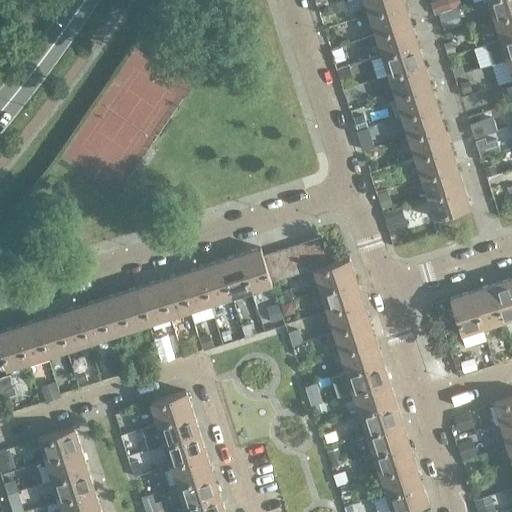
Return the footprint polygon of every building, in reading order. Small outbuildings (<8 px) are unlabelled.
[(404,1),(403,0),(364,0),(368,12),(404,1)] [(436,0),(444,26),(460,22),(453,0),(436,0)] [(511,11),(511,0),(487,0),(493,17),(511,11)] [(410,21),(404,1),(368,12),(375,33),(410,21)] [(511,33),(511,11),(493,17),(500,38),(511,33)] [(417,42),(410,21),(375,33),(381,53),(417,42)] [(511,56),(511,33),(500,38),(506,58),(511,56)] [(424,62),(417,42),(381,53),(388,74),(424,62)] [(430,82),(424,62),(388,74),(394,94),(430,82)] [(437,103),(430,82),(394,94),(401,114),(437,103)] [(443,123),(437,103),(401,114),(407,135),(443,123)] [(493,113),(474,119),(482,146),(501,140),(493,113)] [(450,144),(443,123),(407,135),(414,155),(450,144)] [(456,164),(450,144),(414,155),(420,176),(456,164)] [(463,184),(456,164),(420,176),(427,196),(463,184)] [(470,205),(463,184),(427,196),(434,217),(470,205)] [(329,262),(325,250),(321,236),(308,240),(317,266),(329,262)] [(317,266),(308,240),(297,243),(306,270),(313,268),(317,266)] [(306,270),(297,243),(286,247),(294,273),(306,270)] [(271,282),(271,281),(262,254),(260,246),(239,253),(250,289),(271,282)] [(294,273),(286,247),(275,251),(283,277),(294,273)] [(283,277),(275,251),(262,254),(271,281),(283,277)] [(250,289),(239,253),(219,260),(230,295),(250,289)] [(329,262),(317,266),(313,268),(320,289),(356,277),(349,256),(329,262)] [(230,295),(219,260),(198,266),(209,302),(230,295)] [(209,302),(198,266),(178,273),(189,308),(209,302)] [(189,308),(178,273),(157,279),(169,315),(189,308)] [(362,298),(356,277),(320,289),(326,309),(362,298)] [(511,315),(511,281),(511,277),(490,284),(502,319),(511,315)] [(169,315),(157,279),(137,286),(148,321),(169,315)] [(502,319),(490,284),(470,290),(481,326),(502,319)] [(148,321),(137,286),(117,292),(128,328),(148,321)] [(280,294),(278,286),(271,289),(273,296),(280,294)] [(481,326),(470,290),(449,297),(460,332),(481,326)] [(128,328),(117,292),(96,299),(108,334),(128,328)] [(369,318),(362,298),(326,309),(333,330),(369,318)] [(108,334),(96,299),(76,305),(87,341),(108,334)] [(87,341),(76,305),(56,312),(67,348),(87,341)] [(67,348),(56,312),(35,319),(47,354),(67,348)] [(375,338),(369,318),(333,330),(339,350),(375,338)] [(47,354),(35,319),(15,325),(26,361),(47,354)] [(26,361),(15,325),(0,329),(0,351),(5,367),(26,361)] [(297,328),(287,332),(291,345),(302,341),(297,328)] [(208,332),(198,336),(202,349),(213,346),(208,332)] [(382,359),(375,338),(339,350),(346,370),(382,359)] [(388,379),(382,359),(346,370),(353,391),(388,379)] [(84,377),(81,368),(74,371),(77,379),(84,377)] [(0,393),(16,388),(10,372),(0,375),(0,393)] [(57,377),(42,381),(46,397),(61,393),(57,377)] [(395,399),(388,379),(353,391),(359,411),(395,399)] [(321,401),(315,381),(303,385),(309,405),(321,401)] [(192,410),(186,389),(150,401),(157,422),(192,410)] [(511,418),(511,395),(493,402),(500,423),(511,418)] [(401,420),(395,399),(359,411),(366,431),(401,420)] [(199,431),(192,410),(157,422),(163,442),(199,431)] [(511,441),(511,418),(500,423),(506,443),(511,441)] [(408,440),(401,420),(366,431),(372,452),(408,440)] [(80,446),(74,425),(38,437),(45,458),(80,446)] [(465,434),(462,427),(454,429),(456,437),(465,434)] [(206,451),(199,431),(163,442),(170,463),(206,451)] [(415,461),(408,440),(372,452),(379,472),(415,461)] [(87,467),(80,446),(45,458),(51,478),(87,467)] [(212,472),(206,451),(170,463),(176,483),(212,472)] [(421,481),(418,471),(415,461),(379,472),(385,492),(421,481)] [(94,487),(87,467),(51,478),(58,499),(94,487)] [(219,492),(212,472),(176,483),(183,503),(219,492)] [(14,511),(24,508),(16,480),(5,483),(14,511)] [(396,511),(428,502),(421,481),(385,492),(391,511),(396,511)] [(85,511),(100,507),(94,487),(58,499),(62,511),(85,511)] [(225,511),(219,492),(183,503),(185,511),(225,511)] [(152,493),(139,497),(144,511),(151,511),(149,504),(154,502),(152,493)]
